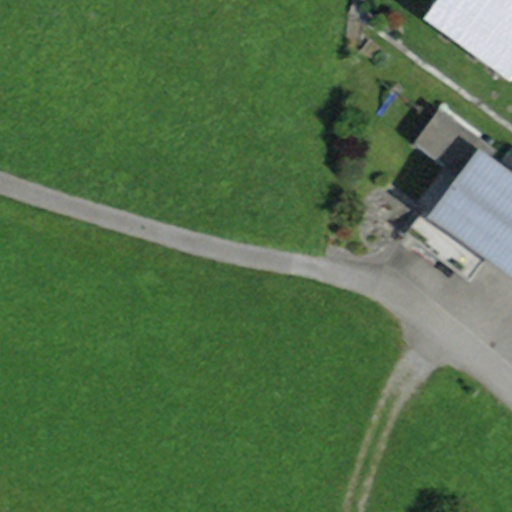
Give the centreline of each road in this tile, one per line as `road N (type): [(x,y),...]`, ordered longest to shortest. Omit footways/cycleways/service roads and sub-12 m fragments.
road 1 (track): [(0,184),(145,229),(372,278)]
road 2 (residential): [(372,278),(464,344),(511,393)]
